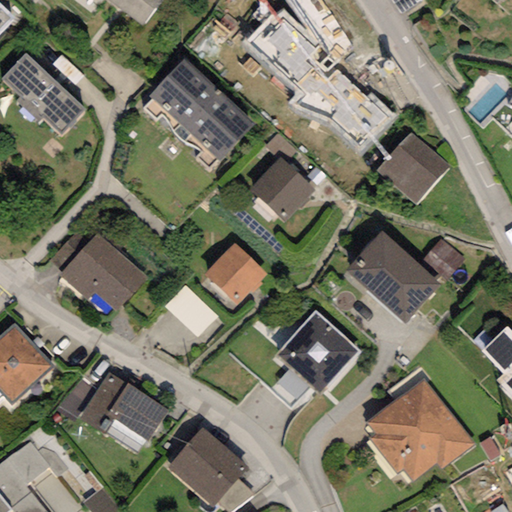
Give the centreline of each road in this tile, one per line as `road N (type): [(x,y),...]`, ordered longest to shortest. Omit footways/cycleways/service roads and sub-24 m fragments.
road 1 (residential): [(307,511),(288,480),(235,437),(0,289)]
road 2 (residential): [(511,256),(371,0)]
